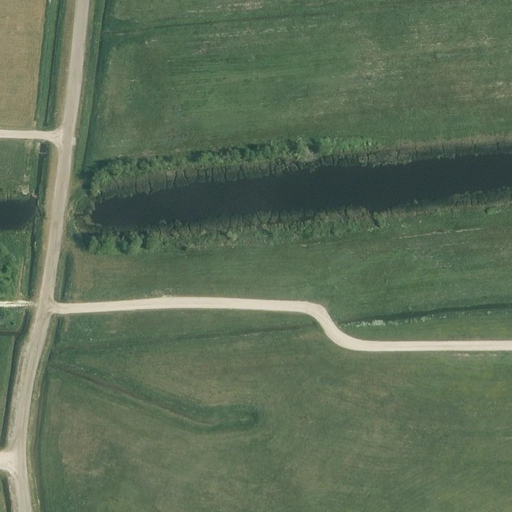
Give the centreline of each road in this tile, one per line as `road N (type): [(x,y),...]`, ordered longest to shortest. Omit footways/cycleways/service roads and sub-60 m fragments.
road 1 (track): [(24,511),(18,434),(54,230),(80,0)]
road 2 (unknown): [(511,346),(358,344),(332,330),(317,308),(179,300),(42,309)]
